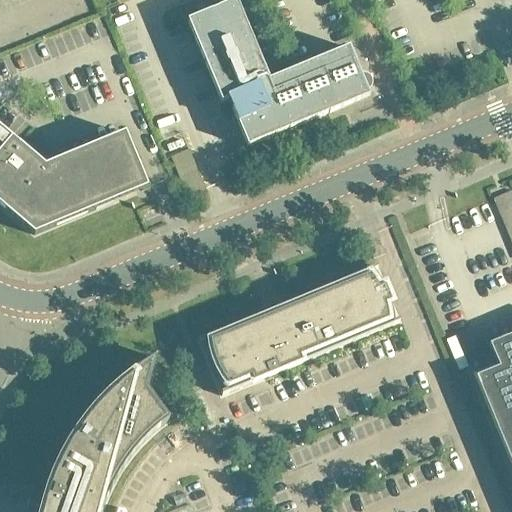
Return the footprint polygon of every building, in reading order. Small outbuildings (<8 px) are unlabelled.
[(359,74),(356,67),(349,49),(269,82),(236,2),(187,22),(221,104),(228,101),(232,110),(231,110),(247,148),(369,97),(367,91),(369,89),(371,86),(372,82),(371,79),(369,76),(366,74),(363,73),(359,74)] [(148,189),(136,160),(125,134),(45,168),(0,129),(0,207),(34,236),(141,192),(148,189)] [(511,191),(493,199),(511,243),(511,191)] [(222,397),(399,324),(398,321),(394,323),(393,315),(392,311),(389,300),(385,291),(384,289),(380,282),(378,279),(373,272),(377,270),(376,268),(198,341),(222,397)] [(495,361),(487,365),(487,366),(474,371),(472,372),(511,468),(511,336),(489,346),(490,348),(495,361)] [(101,511),(106,500),(111,489),(114,483),(118,477),(121,472),(125,467),(128,461),(132,456),(136,451),(141,447),(145,442),(150,437),(154,433),(159,429),(168,422),(147,392),(156,359),(147,364),(134,373),(131,375),(115,388),(107,395),(96,406),(90,412),(85,419),(75,432),(63,450),(58,460),(51,477),(46,490),(44,495),(39,511),(101,511)]
